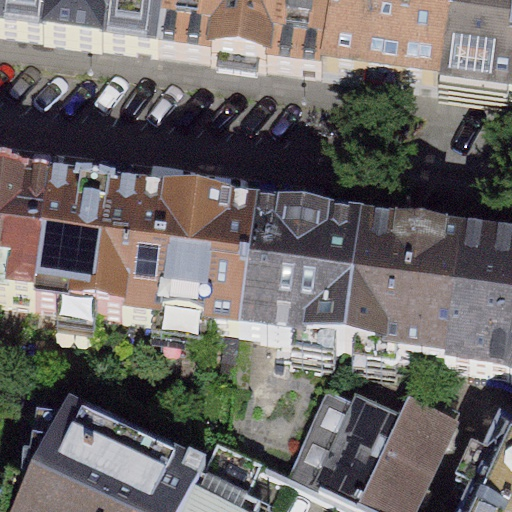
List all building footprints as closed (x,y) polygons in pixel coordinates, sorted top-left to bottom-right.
[(167,0),(5,0),(0,38),(159,60),(167,0)] [(167,0),(159,60),(323,81),(339,0),(167,0)] [(339,0),(323,81),(442,97),(462,0),(339,0)] [(511,0),(462,0),(442,97),(511,107),(511,0)] [(0,310),(40,316),(57,198),(0,190),(0,310)] [(40,316),(130,328),(145,210),(57,198),(40,316)] [(130,328),(247,344),(262,225),(145,210),(130,328)] [(247,344),(351,358),(366,239),(262,225),(247,344)] [(446,370),(452,377),(468,252),(366,239),(351,358),(446,370)] [(508,384),(511,386),(511,257),(468,252),(452,377),(508,384)] [(32,366),(0,361),(0,391),(28,396),(32,366)] [(32,366),(28,396),(81,402),(85,372),(32,366)] [(290,488),(341,511),(364,511),(401,435),(331,401),(290,488)] [(364,511),(420,511),(456,435),(410,414),(401,435),(364,511)] [(73,511),(193,511),(206,487),(74,424),(40,496),(73,511)] [(475,511),(511,511),(511,443),(504,440),(490,470),(494,472),(475,511)] [(252,511),(248,510),(265,475),(221,454),(206,487),(193,511),(252,511)] [(73,511),(40,496),(31,511),(73,511)]
